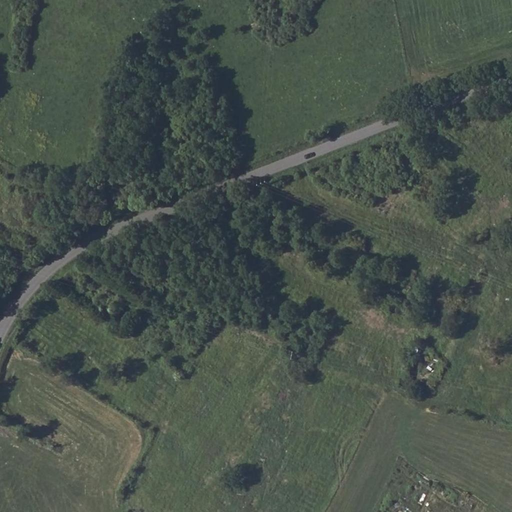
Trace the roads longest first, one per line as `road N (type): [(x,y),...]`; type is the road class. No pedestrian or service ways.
road 1 (unclassified): [(0,336),(24,295),(64,259),(122,230),(446,102),(511,84)]
road 2 (track): [(488,511),(408,462),(406,449),(462,326),(439,289)]
